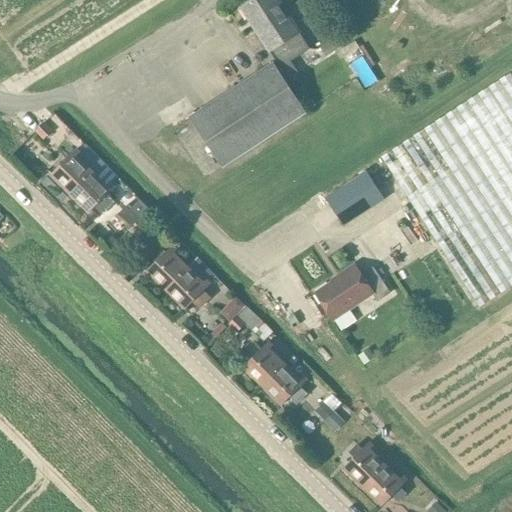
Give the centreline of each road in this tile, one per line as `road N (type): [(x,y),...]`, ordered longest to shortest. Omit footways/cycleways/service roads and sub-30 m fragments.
road 1 (tertiary): [(339,511),(0,172)]
road 2 (track): [(154,0),(0,99)]
